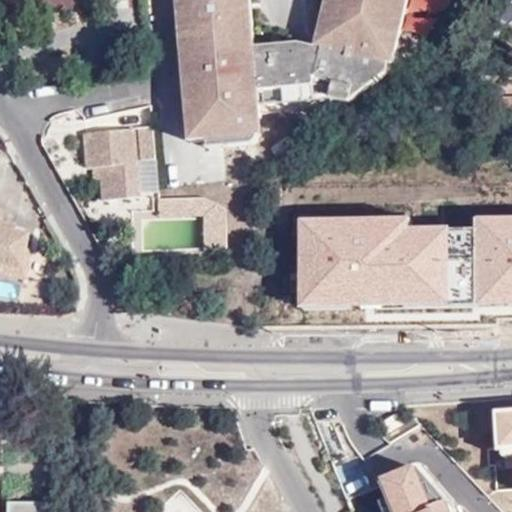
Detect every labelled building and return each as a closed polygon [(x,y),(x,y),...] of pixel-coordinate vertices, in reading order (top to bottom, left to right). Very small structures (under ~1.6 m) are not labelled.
[(260,92),(284,91),(318,90),(334,93),(332,102),(351,107),(388,77),(389,69),(390,66),(394,67),(409,0),(328,0),(317,50),(299,46),(255,50),(251,0),(178,0),(191,142),(209,141),(222,140),(223,148),(246,146),(252,145),(256,144),(258,141),(259,139),(257,119),(262,118),(262,115),(260,92)] [(284,91),(283,114),(330,112),(332,102),(334,93),(318,90),(284,91)] [(262,115),(283,114),(284,91),(260,92),(262,115)] [(136,130),(86,135),(85,135),(89,170),(94,170),(101,169),(102,180),(104,201),(143,198),(136,130)] [(222,140),(209,141),(209,149),(223,148),(222,140)] [(101,169),(94,170),(95,181),(102,180),(101,169)] [(410,214),(296,216),(297,310),(370,309),(511,307),(511,216),(475,217),(475,229),(447,229),(447,223),(410,223),(410,214)] [(0,280),(15,284),(20,260),(14,257),(18,234),(4,231),(6,224),(0,222),(0,280)] [(504,447),(511,446),(511,415),(502,416),(504,447)] [(453,511),(451,507),(425,476),(421,480),(417,484),(409,474),(383,484),(394,511),(453,511)] [(360,478),(341,485),(351,511),(356,511),(371,506),(360,478)] [(18,511),(18,502),(8,501),(7,511),(18,511)] [(47,511),(47,502),(18,502),(18,511),(47,511)]
